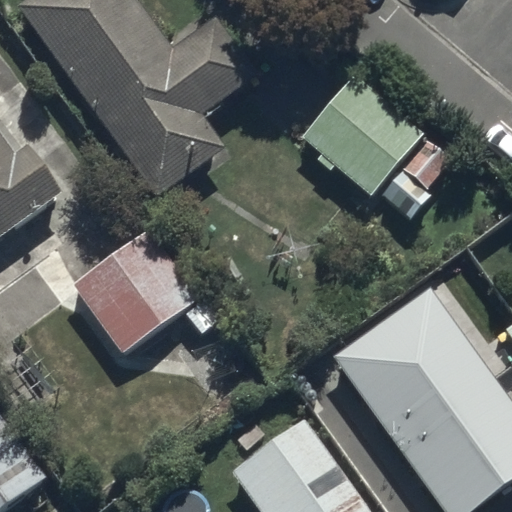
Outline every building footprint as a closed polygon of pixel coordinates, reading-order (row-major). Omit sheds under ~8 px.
[(125,0),(24,0),(12,9),(149,197),(212,151),(187,116),(237,80),(200,28),(164,54),(125,0)] [(414,137),(348,80),(297,139),(363,196),(414,137)] [(0,234),(55,196),(20,148),(7,157),(0,147),(0,234)] [(450,177),(427,157),(381,212),(411,237),(431,214),(424,208),(450,177)] [(140,233),(65,286),(114,353),(188,300),(140,233)] [(511,416),(421,291),(325,359),(435,511),(469,511),(511,481),(511,416)] [(361,511),(298,420),(224,471),(252,511),(361,511)] [(0,506),(36,480),(0,430),(0,506)]
